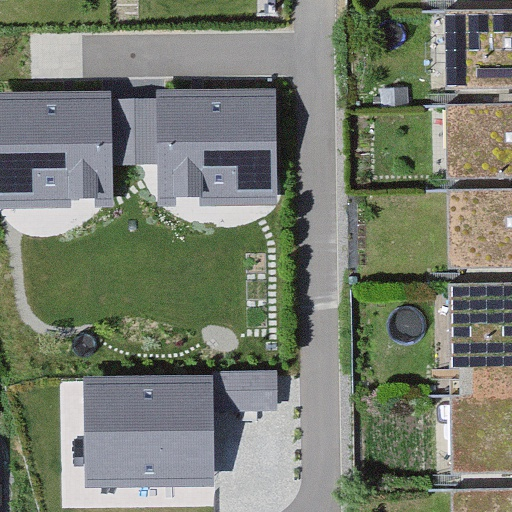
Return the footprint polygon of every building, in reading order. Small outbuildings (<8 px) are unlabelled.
[(511,12),(445,13),(445,92),(511,90),(511,12)] [(511,104),(445,106),(446,184),(511,183),(511,104)] [(267,105),(168,107),(168,164),(168,197),(217,196),(228,186),(267,186),(267,105)] [(135,107),(101,108),(102,165),(135,165),(135,107)] [(168,107),(135,107),(135,165),(168,164),(168,107)] [(101,108),(1,109),(1,188),(42,187),(54,200),(102,199),(102,165),(101,108)] [(511,192),(447,193),(448,272),(511,271),(511,192)] [(511,288),(448,289),(449,368),(511,367),(511,288)] [(212,378),(84,380),(85,487),(213,485),(212,407),(212,378)] [(274,378),(212,378),(212,407),(274,407),(274,378)] [(511,398),(451,399),(452,478),(511,476),(511,398)] [(511,511),(511,490),(452,491),(452,511),(511,511)]
